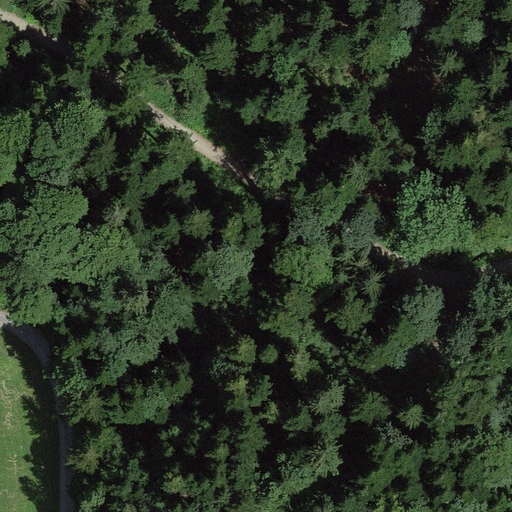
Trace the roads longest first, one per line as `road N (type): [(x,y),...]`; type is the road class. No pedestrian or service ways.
road 1 (track): [(511,259),(480,272),(434,272),(384,252),(0,30)]
road 2 (track): [(0,318),(29,337),(58,393),(65,511)]
